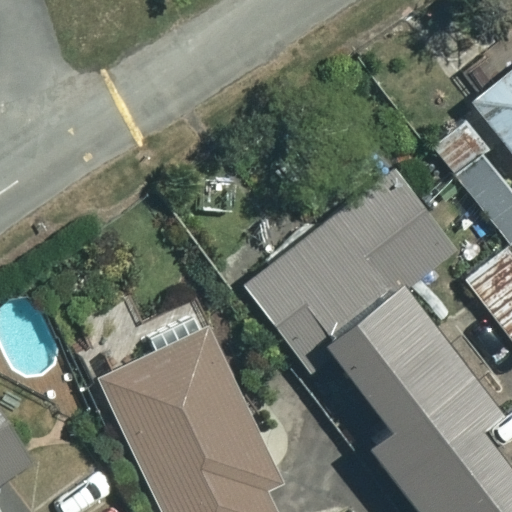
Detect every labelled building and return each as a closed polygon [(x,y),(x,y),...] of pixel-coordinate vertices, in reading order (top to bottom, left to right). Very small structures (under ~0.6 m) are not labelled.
[(156,1),(155,0),(74,0),(82,24),(156,1)] [(511,73),(470,106),(511,160),(511,73)] [(511,198),(486,169),(455,196),(502,249),(511,240),(511,198)] [(454,253),(392,173),(241,290),(305,373),(323,359),(386,440),(365,456),(408,511),(511,511),(511,486),(483,449),(503,433),(398,297),(454,253)] [(511,343),(511,252),(508,247),(463,282),(511,343)] [(288,511),(193,311),(143,335),(153,355),(97,382),(159,511),(288,511)] [(0,487),(23,472),(0,436),(0,487)]
